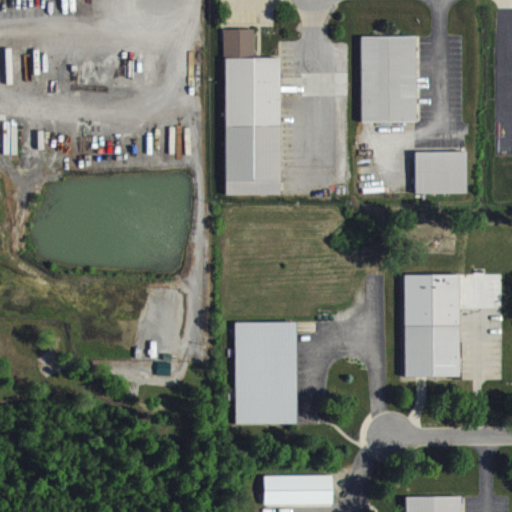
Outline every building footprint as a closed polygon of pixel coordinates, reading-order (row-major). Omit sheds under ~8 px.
[(221,27),(252,27),(252,56),(278,56),(278,192),(224,192),(223,57),(221,57),(221,27)] [(358,35),(414,35),(414,120),(360,120),(358,35)] [(413,150),(464,151),(465,191),(414,191),(413,150)] [(399,273),(457,273),(458,375),(399,375),(399,273)] [(232,320),(294,321),(294,422),(233,422),(232,320)] [(262,474),(330,473),(331,502),(262,503),(262,474)] [(403,511),(403,495),(459,495),(459,511),(403,511)]
